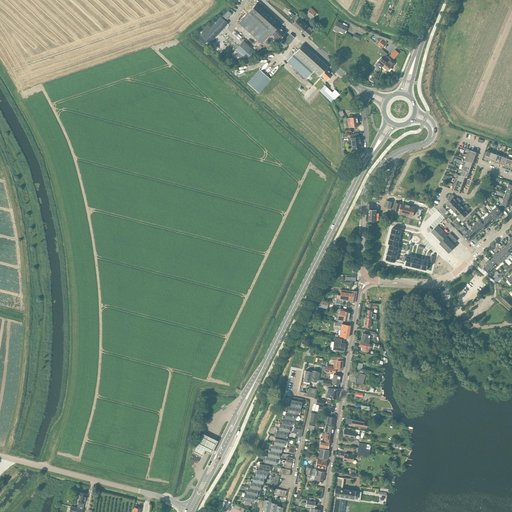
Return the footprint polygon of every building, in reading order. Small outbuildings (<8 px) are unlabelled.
[(282,30),(278,26),(280,24),(257,3),(238,23),(262,45),(271,35),(277,42),(281,38),(284,40),(284,41),(288,45),(294,38),(290,34),(288,37),(284,34),(285,33),(285,32),(285,31),(283,30),(282,30)] [(311,20),(317,13),(311,8),(305,14),(311,20)] [(226,20),(231,14),(228,11),(221,16),(210,28),(207,25),(199,34),(198,33),(195,36),(204,44),(207,41),(209,43),(228,24),(224,20),(225,19),(226,20)] [(299,17),(297,16),(294,19),(296,21),(293,24),(307,37),(313,31),(299,17)] [(344,34),(347,27),(337,21),(333,30),(336,31),(337,30),(344,34)] [(244,40),(235,50),(247,61),(255,51),(244,40)] [(326,81),(333,74),(326,68),(328,67),(302,44),(294,53),(314,71),(319,77),(320,75),(326,81)] [(388,71),(395,63),(386,55),(387,54),(381,49),(378,53),(382,57),(375,64),(378,67),(379,66),(382,68),(383,66),(388,71)] [(395,50),(390,56),(394,60),(399,53),(395,50)] [(294,53),(287,61),(306,79),(314,71),(305,63),(294,53)] [(259,69),(241,89),(253,100),(270,80),(259,69)] [(325,86),(319,91),(331,103),(340,95),(335,90),(332,93),(325,86)] [(349,127),(359,126),(357,116),(347,118),(349,127)] [(359,137),(358,133),(351,134),(352,138),(350,138),(348,140),(349,141),(350,142),(351,142),(352,149),(362,147),(361,140),(360,140),(360,136),(359,137)] [(467,154),(467,155),(476,158),(478,153),(469,149),(467,154)] [(485,151),(484,154),(486,155),(484,158),(489,160),(493,151),(488,149),(487,152),(485,151)] [(493,151),(489,160),(494,162),(498,153),(493,151)] [(498,153),(494,162),(495,162),(499,164),(503,155),(502,155),(498,153)] [(465,159),(465,160),(474,163),(474,162),(476,158),(467,155),(465,159)] [(503,155),(499,164),(505,166),(508,157),(503,155)] [(463,165),(472,168),(474,163),(465,160),(463,164),(463,165)] [(461,170),(470,173),(472,168),(463,165),(461,169),(461,170)] [(461,170),(459,175),(467,178),(468,178),(470,173),(461,170)] [(456,179),(455,179),(465,183),(465,182),(467,178),(459,175),(457,174),(456,179)] [(455,179),(454,184),(463,188),(465,183),(455,179)] [(452,189),(452,190),(461,193),(463,188),(454,184),(452,189)] [(395,199),(393,210),(399,211),(400,211),(399,214),(412,217),(415,207),(402,203),(401,203),(402,201),(404,195),(398,194),(395,199)] [(450,208),(459,199),(458,197),(455,200),(453,197),(454,196),(452,194),(448,198),(450,200),(447,204),(449,207),(450,208)] [(511,196),(505,194),(503,199),(511,202),(511,196)] [(454,212),(461,205),(459,203),(461,201),(459,199),(450,208),(451,209),(453,211),(454,212)] [(511,204),(511,202),(503,199),(501,204),(500,205),(505,210),(508,206),(510,207),(511,204)] [(367,203),(367,210),(368,210),(367,221),(376,221),(377,221),(377,213),(377,212),(377,210),(372,210),(373,203),(367,203)] [(502,212),(505,210),(500,205),(499,204),(498,205),(497,206),(496,206),(492,210),(500,218),(502,216),(501,215),(503,213),(502,212)] [(455,218),(467,207),(465,205),(463,207),(461,205),(454,212),(455,213),(457,215),(455,217),(454,217),(455,218)] [(467,207),(455,218),(456,219),(458,218),(460,221),(468,213),(466,211),(468,209),(467,207)] [(498,219),(500,218),(492,210),(488,214),(495,220),(496,220),(497,218),(498,219)] [(494,221),(495,220),(488,214),(485,217),(492,225),(494,223),(493,223),(494,221)] [(491,227),(492,225),(485,217),(481,221),(486,226),(487,228),(490,226),(491,227)] [(486,226),(481,221),(479,219),(475,223),(483,231),(484,229),(483,228),(486,226)] [(481,232),(483,231),(475,223),(471,227),(478,234),(479,233),(480,232),(481,232)] [(438,225),(431,232),(441,242),(439,243),(449,253),(456,246),(454,244),(457,240),(450,233),(448,235),(438,225)] [(476,236),(478,234),(471,227),(467,230),(475,238),(477,237),(476,236)] [(473,240),(475,238),(467,230),(463,234),(470,241),(472,239),(473,240)] [(511,254),(511,252),(511,247),(508,243),(506,245),(505,245),(503,246),(511,254)] [(507,258),(511,254),(503,246),(501,248),(502,249),(500,251),(507,258)] [(503,262),(507,258),(500,251),(498,253),(497,252),(495,254),(503,262)] [(499,265),(503,262),(495,254),(494,255),(494,256),(492,258),(499,265)] [(495,269),(499,265),(492,258),(490,260),(489,259),(487,261),(495,269)] [(497,271),(495,269),(487,261),(486,263),(487,264),(484,266),(485,266),(483,269),(489,274),(491,273),(492,274),(493,274),(497,271)] [(349,296),(340,295),(337,295),(334,294),(333,303),(335,303),(340,304),(342,305),(342,301),(341,301),(342,300),(350,301),(350,303),(355,303),(356,297),(352,297),(349,296)] [(319,300),(318,303),(322,304),(322,307),(326,308),(327,302),(322,300),(319,300)] [(348,321),(349,312),(343,311),(343,309),(339,309),(337,321),(343,322),(343,320),(348,321)] [(365,317),(372,318),(372,314),(373,314),(374,311),(366,310),(365,317)] [(348,338),(350,325),(341,324),(342,323),(334,322),(333,328),(334,329),(340,330),(339,336),(348,338)] [(368,343),(369,335),(362,334),(360,341),(368,343)] [(341,343),(341,339),(335,338),(334,342),(331,341),(330,349),(344,351),(345,344),(341,343)] [(360,342),(359,346),(362,347),(361,350),(368,352),(369,349),(370,349),(372,345),(360,342)] [(342,369),(343,358),(331,356),(331,360),(334,360),(333,366),(325,365),(325,366),(325,371),(335,373),(336,369),(342,369)] [(310,380),(316,382),(319,370),(316,369),(316,371),(312,370),(312,372),(310,380)] [(312,372),(312,370),(310,370),(310,371),(305,370),(303,381),(310,382),(310,380),(312,372)] [(339,384),(340,376),(333,375),(332,383),(339,384)] [(307,396),(314,398),(316,389),(309,387),(307,393),(307,396)] [(336,399),(338,390),(328,388),(326,397),(336,399)] [(299,408),(300,408),(302,399),(293,397),(293,400),(291,399),(290,404),(289,403),(288,405),(290,405),(290,406),(299,408)] [(316,404),(314,410),(331,414),(332,407),(318,404),(318,405),(316,404)] [(297,414),(299,408),(290,406),(290,405),(288,405),(287,409),(286,409),(285,411),(287,411),(296,414),(297,414)] [(294,420),(296,414),(287,411),(285,411),(284,415),(283,415),(282,417),(284,417),(293,420),(294,420)] [(333,425),(334,417),(325,415),(324,423),(333,425)] [(291,426),(293,420),(284,417),(282,417),(281,421),(280,421),(279,423),(281,423),(290,425),(290,426),(291,426)] [(346,418),(345,423),(348,423),(351,424),(351,425),(352,426),(365,428),(366,428),(367,423),(367,422),(352,419),(348,418),(346,418)] [(288,432),(290,426),(290,425),(281,423),(279,423),(278,427),(277,427),(276,429),(278,429),(287,431),(287,432),(288,432)] [(325,425),(324,432),(332,433),(333,426),(325,425)] [(285,438),(287,432),(287,431),(278,429),(276,429),(275,433),(274,433),(273,435),(285,438)] [(359,434),(360,430),(351,429),(351,431),(344,430),(343,436),(348,437),(348,438),(354,439),(355,433),(359,434)] [(320,437),(320,440),(322,441),(324,441),(329,442),(330,442),(332,433),(324,432),(324,433),(322,432),(322,436),(323,436),(322,437),(321,437),(320,437)] [(201,433),(192,453),(201,457),(205,451),(207,452),(211,454),(217,441),(214,439),(201,433)] [(282,446),(284,447),(285,440),(274,438),(274,442),(272,442),(272,443),(273,444),(282,446)] [(310,439),(309,442),(313,442),(313,443),(319,444),(319,445),(317,445),(317,447),(319,447),(328,448),(329,442),(324,441),(322,441),(320,440),(310,439)] [(281,453),(282,446),(273,444),(272,443),(271,448),(269,447),(269,449),(270,449),(270,450),(279,452),(281,453)] [(358,447),(357,454),(369,457),(369,453),(370,450),(366,449),(358,447)] [(315,456),(315,458),(325,460),(326,459),(327,459),(328,451),(329,450),(318,448),(318,449),(317,457),(315,456)] [(279,452),(270,450),(270,449),(269,449),(268,454),(266,453),(266,455),(267,455),(267,456),(276,458),(278,458),(279,452)] [(197,463),(201,455),(193,451),(189,459),(194,461),(197,463)] [(352,462),(354,455),(337,452),(336,456),(340,457),(340,460),(352,462)] [(275,464),(276,458),(267,456),(267,455),(266,455),(265,460),(263,460),(263,462),(275,464)] [(306,457),(305,460),(309,461),(314,462),(314,460),(316,461),(316,464),(314,464),(314,466),(325,469),(326,461),(327,460),(325,460),(315,458),(310,457),(306,457)] [(266,472),(268,472),(269,466),(259,463),(258,467),(257,467),(256,469),(258,469),(266,472)] [(323,482),(325,471),(316,470),(316,469),(307,467),(306,474),(312,475),(311,479),(323,482)] [(266,472),(258,469),(256,469),(255,473),(254,473),(253,475),(255,475),(264,478),(263,478),(265,478),(266,472)] [(262,484),(263,478),(264,478),(255,475),(253,475),(252,479),(251,479),(250,481),(252,481),(261,483),(261,484),(262,484)] [(360,502),(361,492),(355,491),(342,489),(344,478),(336,477),(334,488),(333,496),(330,511),(338,511),(340,499),(360,502)] [(260,484),(261,484),(261,483),(252,481),(250,481),(249,485),(248,485),(247,487),(249,487),(258,489),(258,490),(259,490),(260,484)] [(257,490),(258,490),(258,489),(249,487),(247,487),(246,491),(245,491),(245,492),(246,493),(255,495),(255,496),(256,496),(257,490)] [(253,502),(255,496),(255,495),(246,493),(245,492),(243,500),(245,500),(244,503),(250,505),(251,501),(253,502)] [(80,493),(77,493),(75,495),(76,498),(79,498),(78,502),(77,508),(77,507),(75,511),(82,511),(83,509),(84,503),(84,504),(86,494),(80,493)] [(302,502),(301,505),(305,506),(305,507),(310,508),(310,506),(314,507),(315,502),(315,501),(315,498),(309,497),(308,500),(306,500),(302,499),(302,502)] [(268,511),(271,503),(271,501),(264,500),(264,501),(262,508),(262,510),(267,511),(266,511),(268,511)] [(277,504),(271,503),(268,511),(274,511),(277,506),(277,504)]
